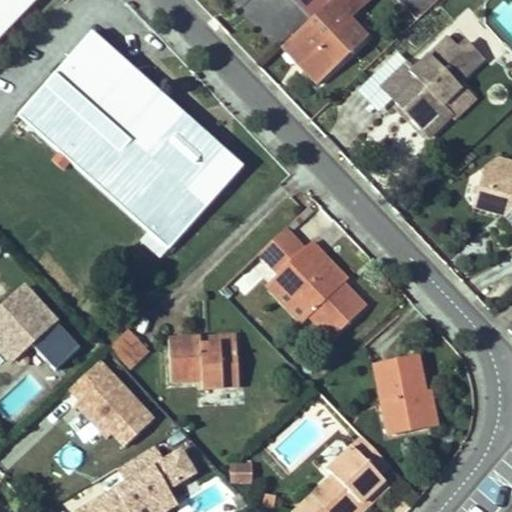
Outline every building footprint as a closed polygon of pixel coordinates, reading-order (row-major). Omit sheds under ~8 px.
[(0,0),(0,33),(31,0),(0,0)] [(290,0),(309,21),(290,39),(308,58),(301,65),(318,83),(366,38),(349,19),(357,11),(346,0),(290,0)] [(346,0),(357,11),(362,5),(357,0),(346,0)] [(17,116),(85,176),(165,100),(90,33),(17,116)] [(290,39),(283,46),(301,65),(308,58),(290,39)] [(406,63),(380,88),(418,127),(440,106),(452,94),(448,90),(453,85),(479,60),(463,43),(450,56),(439,44),(413,70),(406,63)] [(457,89),(453,85),(448,90),(452,94),(457,89)] [(242,167),(165,100),(85,176),(149,233),(168,250),(242,167)] [(440,106),(418,127),(428,137),(450,116),(440,106)] [(480,170),(467,209),(500,220),(504,215),(499,211),(478,204),(488,173),(511,181),(511,164),(497,158),(480,170)] [(511,181),(488,173),(478,204),(499,211),(504,215),(500,220),(511,232),(511,181)] [(306,246),(287,226),(261,250),(280,270),(278,273),(312,310),(308,313),(330,337),(365,305),(343,281),(346,279),(311,241),(306,246)] [(142,242),(161,259),(168,250),(149,233),(142,242)] [(269,287),(300,320),(308,313),(312,310),(278,273),(270,280),(269,287)] [(0,354),(10,366),(22,355),(44,380),(82,346),(25,282),(0,303),(0,354)] [(138,341),(128,330),(109,347),(120,358),(138,341)] [(202,348),(234,346),(234,336),(201,339),(202,348)] [(237,389),(234,346),(202,348),(201,339),(168,342),(170,382),(200,380),(201,391),(237,389)] [(130,369),(148,351),(138,341),(120,358),(130,369)] [(413,395),(418,395),(411,358),(378,365),(392,434),(419,428),(413,395)] [(136,428),(148,417),(152,412),(126,385),(110,400),(136,428)] [(429,426),(423,394),(418,395),(413,395),(419,428),(429,426)] [(143,435),(155,424),(148,417),(136,428),(143,435)] [(378,479),(390,466),(364,439),(328,473),(334,478),(313,498),(326,511),(352,511),(382,483),(378,479)] [(178,464),(201,490),(211,480),(187,455),(178,464)] [(201,490),(178,464),(162,479),(185,505),(201,490)] [(251,465),(230,467),(232,485),(253,483),(251,465)] [(382,483),(352,511),(363,511),(388,488),(382,483)]
